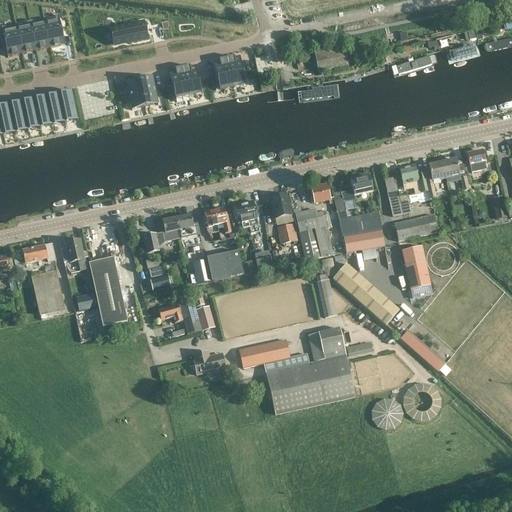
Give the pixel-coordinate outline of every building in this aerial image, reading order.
[(56,21),(45,23),(50,49),(65,46),(58,17),(55,17),(56,21)] [(33,22),(30,23),(36,52),(50,49),(45,23),(34,25),(33,22)] [(123,28),(112,31),(114,38),(115,46),(123,44),(133,42),(135,42),(137,41),(137,42),(137,43),(143,42),(148,41),(148,38),(147,35),(146,30),(144,22),(138,23),(131,25),(131,26),(123,28)] [(28,27),(17,29),(22,55),(36,52),(30,23),(27,23),(28,27)] [(5,28),(1,29),(8,58),(22,55),(17,29),(6,32),(5,28)] [(475,32),(465,35),(467,42),(477,39),(475,32)] [(408,41),(406,33),(402,34),(401,34),(399,35),(401,43),(408,41)] [(511,35),(481,43),(485,62),(511,55),(511,35)] [(434,47),(435,51),(438,50),(436,42),(433,43),(432,41),(428,42),(428,44),(427,44),(429,49),(434,47)] [(478,43),(441,52),(446,70),(482,61),(478,43)] [(345,49),(314,55),(318,73),(348,67),(345,49)] [(301,56),(302,62),(315,59),(313,53),(301,56)] [(436,54),(386,66),(390,82),(439,70),(436,54)] [(238,57),(226,59),(228,67),(232,86),(244,83),(238,57)] [(219,61),(213,62),(214,70),(218,86),(219,89),(229,87),(232,86),(228,67),(226,59),(219,61)] [(195,67),(182,70),(188,96),(201,93),(195,67)] [(182,70),(169,73),(176,99),(188,96),(182,70)] [(152,77),(139,80),(143,96),(145,107),(158,104),(152,77)] [(339,77),(293,87),(297,104),(342,94),(339,77)] [(128,83),(126,83),(126,84),(127,89),(131,102),(133,110),(139,108),(145,107),(143,96),(139,80),(132,82),(128,83)] [(71,92),(58,94),(64,120),(76,117),(71,92)] [(58,94),(46,97),(51,122),(64,120),(58,94)] [(46,97),(33,100),(39,125),(51,122),(46,97)] [(33,100),(21,102),(26,128),(39,125),(33,100)] [(21,102),(9,105),(14,130),(26,128),(21,102)] [(8,105),(0,107),(0,124),(2,133),(14,130),(8,105)] [(467,155),(469,166),(471,173),(481,171),(486,170),(484,162),(485,162),(482,152),(467,155)] [(456,160),(442,163),(445,178),(459,176),(456,160)] [(428,166),(430,173),(423,174),(427,192),(428,192),(429,200),(436,198),(432,181),(445,178),(442,163),(428,166)] [(402,185),(418,182),(421,194),(427,192),(423,174),(417,175),(415,166),(399,169),(402,185)] [(373,192),(369,176),(350,181),(352,191),(341,194),(342,200),(343,203),(355,201),(354,196),(361,195),(366,194),(373,192)] [(462,192),(468,191),(465,177),(459,179),(462,192)] [(384,180),(392,218),(410,214),(408,204),(410,203),(408,194),(398,197),(394,178),(384,180)] [(311,189),(313,197),(310,198),(312,204),(314,203),(314,204),(329,201),(330,205),(335,204),(334,202),(333,199),(329,199),(326,186),(311,189)] [(275,220),(291,216),(286,195),(270,199),(275,220)] [(503,195),(491,198),(495,220),(507,217),(503,195)] [(381,228),(379,212),(356,217),(356,220),(347,222),(343,203),(342,200),(334,202),(335,204),(341,235),(342,239),(343,239),(382,232),(381,228)] [(253,202),(243,204),(248,225),(249,229),(255,227),(253,218),(256,217),(258,216),(255,201),(253,202)] [(422,213),(431,210),(429,203),(420,206),(422,213)] [(248,225),(243,204),(234,206),(235,211),(233,212),(234,216),(236,216),(238,222),(238,225),(241,225),(243,230),(249,229),(248,225)] [(223,208),(214,211),(217,226),(224,224),(226,233),(231,232),(226,213),(224,213),(223,208)] [(305,262),(333,256),(323,212),(315,214),(314,210),(295,214),(305,262)] [(208,228),(217,226),(214,211),(204,213),(205,218),(203,218),(204,225),(207,224),(208,228)] [(190,216),(178,218),(176,219),(179,231),(180,239),(197,236),(197,234),(195,226),(193,227),(190,216)] [(434,216),(394,225),(398,243),(438,234),(434,216)] [(180,239),(179,231),(176,219),(162,222),(164,233),(162,233),(162,234),(144,237),(147,254),(159,252),(157,241),(162,240),(163,243),(180,239)] [(280,245),(297,241),(293,225),(277,229),(280,245)] [(384,248),(382,232),(343,239),(346,255),(361,252),(375,250),(384,248)] [(69,261),(70,263),(85,260),(84,257),(87,257),(85,251),(82,252),(79,240),(64,244),(65,249),(60,250),(63,262),(69,261)] [(25,265),(39,262),(47,260),(48,263),(55,261),(52,245),(37,248),(22,252),(25,265)] [(422,248),(402,253),(410,292),(431,287),(422,248)] [(238,252),(207,259),(211,282),(243,276),(238,252)] [(154,256),(154,257),(145,260),(147,270),(148,270),(163,266),(162,259),(155,261),(155,260),(163,258),(162,255),(154,256)] [(8,268),(10,267),(8,261),(6,261),(5,256),(0,257),(0,273),(9,271),(8,268)] [(274,275),(270,257),(255,260),(259,278),(274,275)] [(104,338),(129,333),(113,258),(88,264),(104,338)] [(331,259),(322,261),(326,276),(334,274),(331,259)] [(210,283),(205,262),(193,265),(197,286),(210,283)] [(345,265),(332,281),(385,328),(399,312),(345,265)] [(167,276),(166,276),(164,267),(148,271),(150,280),(151,280),(154,291),(170,287),(167,276)] [(40,317),(64,311),(56,272),(32,277),(40,317)] [(328,281),(316,284),(324,320),(336,317),(328,281)] [(80,309),(96,306),(93,293),(78,296),(80,309)] [(181,338),(201,332),(193,302),(179,306),(186,330),(180,332),(181,338)] [(175,324),(183,322),(178,306),(158,312),(161,322),(173,319),(175,324)] [(202,330),(211,327),(206,308),(196,311),(202,330)] [(243,369),(263,365),(269,391),(266,392),(268,401),(271,400),(275,416),(355,398),(346,357),(339,328),(308,335),(314,364),(311,365),(311,364),(309,365),(307,355),(289,359),(285,341),(239,352),(243,369)] [(438,373),(446,365),(408,331),(400,340),(438,373)] [(346,350),(348,359),(373,353),(371,344),(346,350)] [(225,370),(222,355),(210,358),(208,351),(191,355),(192,359),(193,362),(196,376),(225,370)] [(439,420),(442,387),(407,385),(405,418),(439,420)] [(406,423),(394,397),(368,408),(380,434),(406,423)]
